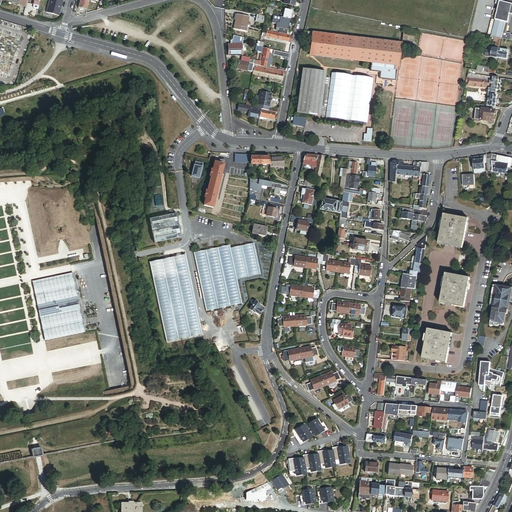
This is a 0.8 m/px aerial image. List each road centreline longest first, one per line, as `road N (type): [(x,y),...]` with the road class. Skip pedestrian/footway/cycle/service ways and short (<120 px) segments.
road 1 (residential): [(34,511),(66,492),(219,482),(258,471),(286,429),(265,350)]
road 2 (residential): [(265,350),(303,146)]
road 3 (residential): [(61,33),(154,62),(206,126),(229,141)]
road 4 (residential): [(379,299),(332,295),(321,315),(330,354),(367,393)]
road 5 (residential): [(366,400),(469,410),(462,461)]
road 6 (residential): [(201,0),(216,18),(229,141)]
road 7 (residential): [(306,0),(278,142)]
road 8 (residential): [(382,271),(428,227),(440,155)]
road 9 (residential): [(265,350),(362,439)]
